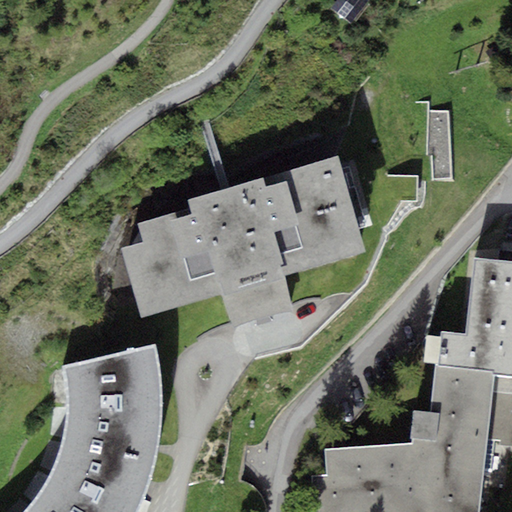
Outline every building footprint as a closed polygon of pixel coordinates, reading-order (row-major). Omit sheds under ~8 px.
[(352,24),(369,3),(365,0),(337,0),(332,7),(352,24)] [(425,102),(380,102),(382,204),(427,203),(425,102)] [(431,178),(451,177),(448,110),(428,111),(431,178)] [(143,243),(121,249),(141,319),(220,297),(229,329),(293,311),(283,276),(365,253),(338,158),(187,200),(190,208),(137,223),(143,243)] [(511,264),(475,260),(467,335),(441,332),(432,413),(414,413),(410,441),(327,449),(328,475),(312,476),(313,511),(479,511),(482,489),(503,489),(506,443),(511,443),(511,264)] [(156,346),(63,366),(66,379),(69,398),(67,428),(62,452),(54,468),(45,487),(28,509),(24,511),(146,511),(150,504),(142,501),(151,478),(157,451),(160,424),(161,396),(159,368),(156,346)]
